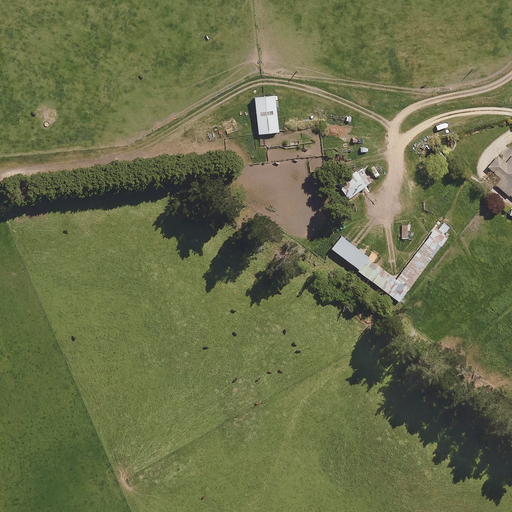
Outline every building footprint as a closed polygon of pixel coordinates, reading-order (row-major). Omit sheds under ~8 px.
[(277,131),(273,95),(252,97),(257,133),(277,131)] [(495,185),(508,196),(511,190),(511,153),(505,162),(497,154),(486,166),(500,178),(495,185)] [(369,168),(366,164),(356,172),(355,170),(336,184),(347,199),(351,195),(354,199),(357,197),(354,193),(368,183),(362,175),(364,173),(364,172),(369,168)] [(369,168),(375,178),(380,175),(373,165),(369,168)] [(442,224),(439,221),(395,279),(367,258),(357,271),(398,302),(449,234),(445,231),(449,226),(443,222),(442,224)] [(367,257),(339,236),(330,248),(358,269),(366,258),(367,257)]
